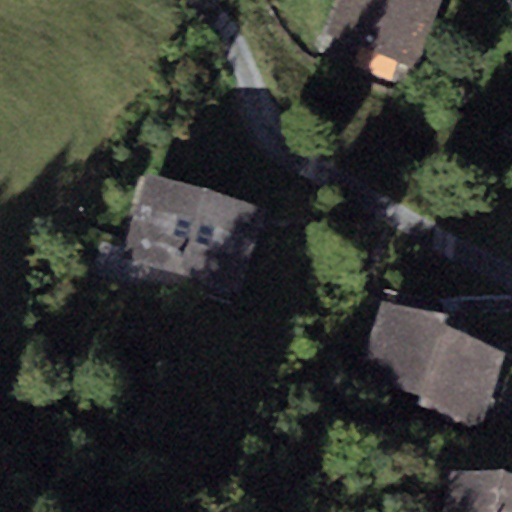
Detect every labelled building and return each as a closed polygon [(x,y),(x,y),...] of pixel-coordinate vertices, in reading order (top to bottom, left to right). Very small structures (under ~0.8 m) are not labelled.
[(441,0),(338,0),(326,35),(416,68),(441,0)] [(267,209),(149,173),(123,258),(242,294),(267,209)] [(419,395),(444,323),(383,302),(359,374),(419,395)] [(444,323),(419,395),(416,404),(480,426),(508,344),(444,323)] [(511,511),(511,472),(504,469),(453,472),(445,511),(511,511)]
